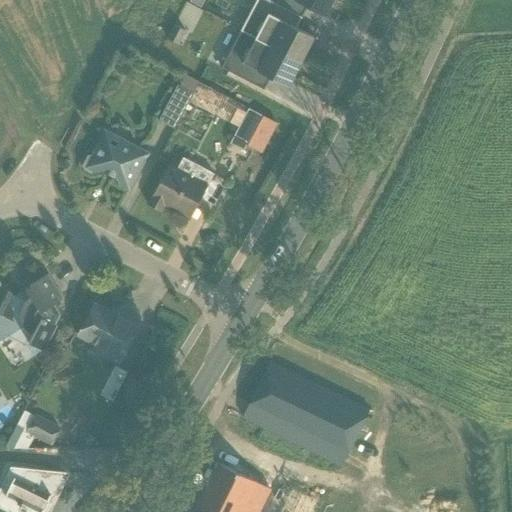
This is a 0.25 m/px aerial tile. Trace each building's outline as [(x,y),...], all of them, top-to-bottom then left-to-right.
[(255,0),(240,31),(300,63),(313,38),(295,29),(301,18),(266,0),(255,0)] [(266,0),(301,18),(306,7),(324,16),(332,0),(266,0)] [(220,67),(263,90),(269,77),(287,87),(300,63),(240,31),(220,67)] [(159,121),(174,129),(199,82),(183,74),(159,121)] [(192,103),(213,114),(220,100),(199,89),(192,103)] [(232,100),(224,115),(239,124),(229,144),(244,152),(246,147),(262,116),(232,100)] [(288,130),(262,116),(246,147),(255,151),(267,130),(283,139),(288,130)] [(104,129),(90,155),(87,157),(82,166),(83,171),(91,176),(103,172),(116,179),(118,185),(129,190),(148,152),(104,129)] [(168,165),(147,205),(160,212),(164,205),(190,219),(213,175),(183,159),(177,170),(168,165)] [(0,341),(8,337),(27,346),(34,357),(43,350),(56,325),(54,324),(61,314),(54,304),(63,299),(47,275),(25,289),(26,291),(16,297),(6,291),(0,303),(0,341)] [(94,305),(77,337),(102,351),(101,353),(118,362),(139,323),(123,314),(120,319),(94,305)] [(383,420),(269,363),(242,418),(340,467),(354,439),(369,447),(383,420)] [(114,367),(98,396),(111,403),(127,373),(114,367)] [(3,450),(27,449),(34,437),(51,447),(61,428),(35,414),(34,417),(24,412),(3,450)] [(259,511),(271,490),(219,464),(195,511),(259,511)] [(63,486),(46,478),(27,469),(10,467),(0,487),(7,491),(0,505),(0,508),(7,511),(45,511),(52,499),(56,500),(63,486)] [(284,511),(339,511),(343,504),(298,483),(284,511)]
